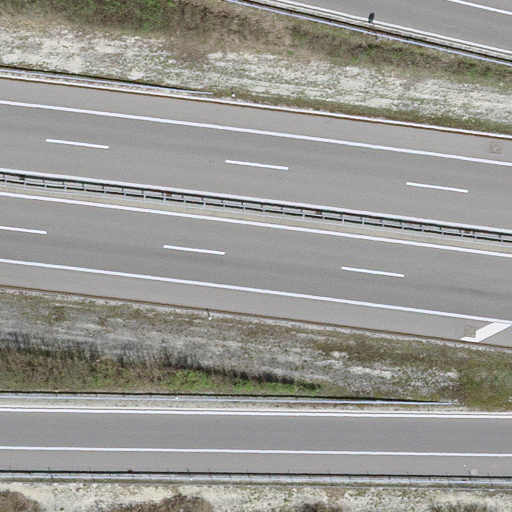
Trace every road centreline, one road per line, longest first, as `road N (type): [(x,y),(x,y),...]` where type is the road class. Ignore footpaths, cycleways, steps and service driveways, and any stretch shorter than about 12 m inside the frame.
road 1 (motorway): [(0,226),(511,289)]
road 2 (motorway): [(511,196),(0,135)]
road 3 (motorway): [(0,434),(511,440)]
road 4 (motorway): [(511,31),(373,0)]
